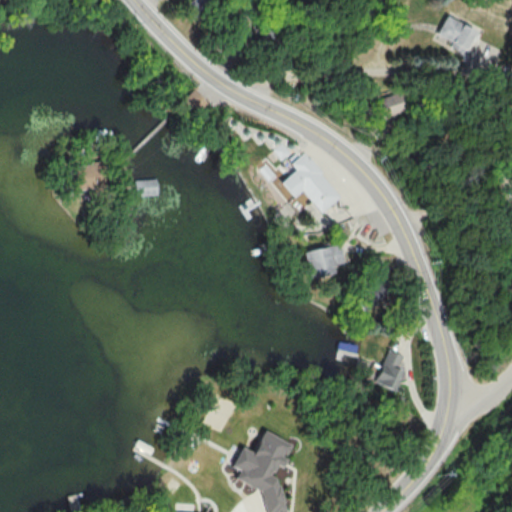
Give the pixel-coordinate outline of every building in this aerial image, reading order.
[(445,16),(471,31),(460,51),(448,45),(450,41),(436,33),(445,16)] [(188,88),(202,101),(189,114),(176,102),(188,88)] [(375,98),(389,94),(398,91),(403,107),(404,110),(381,118),(375,98)] [(281,142),(290,152),(280,160),(271,150),(281,142)] [(342,196),(303,149),(288,162),(294,169),(280,181),(292,195),(300,189),(320,213),(342,196)] [(73,166),(101,161),(105,186),(77,190),(73,166)] [(134,179),(156,178),(157,194),(135,196),(134,179)] [(300,250),(339,240),(346,265),(333,273),(307,279),(300,250)] [(386,348),(402,356),(395,369),(403,373),(393,393),(369,380),(386,348)] [(263,430),(287,444),(270,475),(286,509),(265,510),(256,489),(234,477),(239,469),(226,462),(239,440),(253,447),(263,430)]
